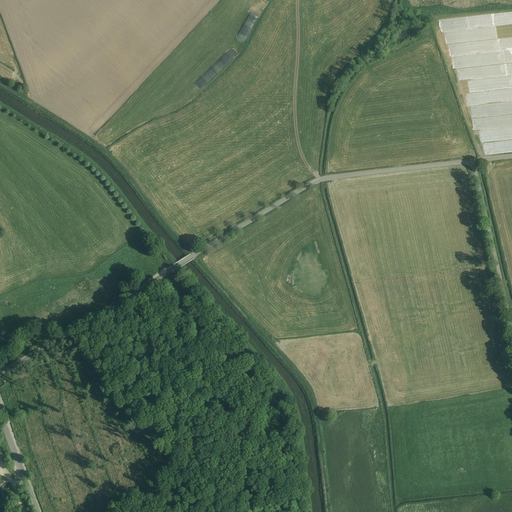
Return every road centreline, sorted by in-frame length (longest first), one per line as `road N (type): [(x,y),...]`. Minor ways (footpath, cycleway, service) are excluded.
road 1 (unclassified): [(0,373),(307,186),(511,156)]
road 2 (track): [(511,339),(471,161)]
